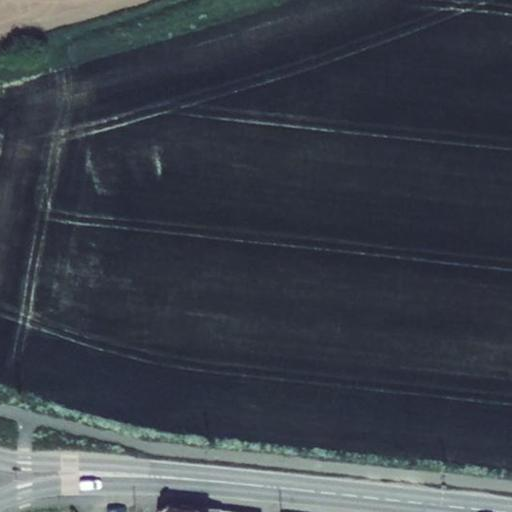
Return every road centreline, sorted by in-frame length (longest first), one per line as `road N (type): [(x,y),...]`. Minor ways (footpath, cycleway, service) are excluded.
road 1 (tertiary): [(193,480),(493,511)]
road 2 (tertiary): [(0,500),(53,486),(193,480)]
road 3 (tertiary): [(193,480),(0,460)]
